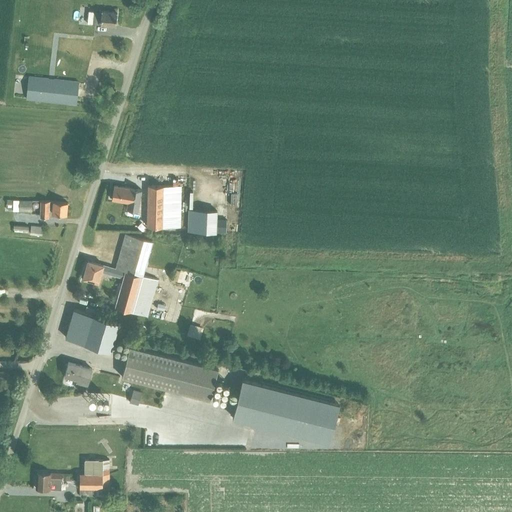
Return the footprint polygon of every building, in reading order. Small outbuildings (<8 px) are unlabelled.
[(96,10),(95,15),(101,16),(100,24),(116,26),(117,12),(96,10)] [(78,81),(28,76),(26,98),(76,104),(78,81)] [(114,186),(111,200),(128,202),(127,209),(137,211),(141,190),(131,188),(131,189),(114,186)] [(148,197),(147,227),(179,228),(180,187),(148,186),(148,197)] [(13,200),(13,210),(32,211),(32,201),(13,200)] [(49,201),(41,201),(41,207),(40,216),(48,216),(49,206),(49,201)] [(49,201),(49,206),(52,206),(52,213),(67,213),(67,202),(49,201)] [(189,209),(188,231),(216,233),(216,232),(216,219),(216,210),(189,209)] [(216,219),(216,232),(226,232),(226,220),(216,219)] [(42,235),(43,226),(31,225),(30,234),(42,235)] [(141,276),(152,242),(126,234),(115,270),(88,262),(85,271),(84,271),(82,277),(83,277),(83,279),(97,283),(101,272),(123,279),(115,307),(146,317),(157,281),(141,276)] [(173,269),(171,279),(183,280),(184,270),(173,269)] [(100,310),(87,306),(85,312),(98,316),(100,310)] [(111,350),(119,322),(98,316),(85,312),(74,309),(70,321),(68,320),(66,326),(68,326),(65,336),(111,350)] [(218,370),(131,346),(123,375),(211,400),(218,370)] [(76,381),(86,385),(91,369),(68,362),(64,375),(66,376),(65,378),(71,380),(72,378),(76,379),(76,381)] [(242,378),(232,417),(329,442),(339,403),(242,378)] [(133,390),(129,403),(138,405),(141,393),(133,390)] [(85,473),(80,473),(80,495),(110,495),(110,473),(103,473),(103,459),(85,459),(85,473)] [(37,488),(51,489),(51,488),(62,489),(62,472),(37,471),(37,488)]
